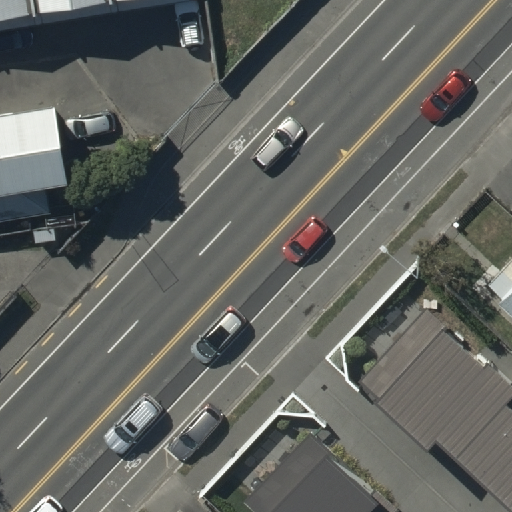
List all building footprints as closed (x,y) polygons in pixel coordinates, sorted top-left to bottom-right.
[(0,0),(0,33),(40,27),(35,0),(0,0)] [(115,0),(40,0),(45,26),(118,15),(115,0)] [(117,0),(120,16),(195,4),(195,1),(201,0),(117,0)] [(62,107),(0,117),(0,222),(52,215),(48,190),(75,185),(62,107)] [(511,511),(511,341),(425,263),(357,329),(411,384),(421,372),(511,456),(511,505),(505,511),(430,511),(354,444),(365,429),(311,382),(241,469),(288,511),(511,511)] [(511,289),(499,304),(511,315),(511,289)]
